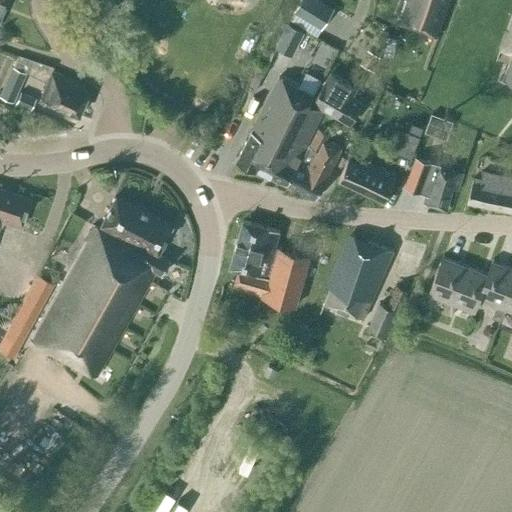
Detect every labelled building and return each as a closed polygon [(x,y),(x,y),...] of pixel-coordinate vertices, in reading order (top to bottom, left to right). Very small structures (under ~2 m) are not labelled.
[(298,0),(292,11),(320,29),(334,7),(323,0),(298,0)] [(404,0),(397,23),(436,36),(448,0),(406,0),(407,0),(406,0),(404,0)] [(511,11),(499,50),(511,54),(503,79),(511,82),(511,11)] [(273,49),(288,57),(301,31),(286,24),(273,49)] [(314,45),(318,61),(330,58),(326,43),(314,45)] [(372,51),(364,64),(375,70),(382,57),(372,51)] [(0,96),(12,101),(24,72),(11,66),(0,90),(0,96)] [(360,85),(343,74),(342,76),(332,69),(312,102),(349,123),(362,102),(353,96),(360,85)] [(39,98),(77,114),(87,91),(82,84),(51,70),(39,98)] [(298,163),(301,156),(300,156),(323,110),(309,103),(313,94),(279,76),(237,158),(256,168),(257,167),(287,183),(298,163)] [(34,98),(19,91),(14,102),(29,109),(34,98)] [(432,114),(425,131),(444,139),(451,121),(432,114)] [(299,164),(298,163),(287,183),(315,198),(326,179),(341,148),(325,140),(329,133),(318,127),(299,164)] [(354,153),(368,160),(377,139),(363,132),(354,153)] [(338,180),(383,202),(396,175),(366,161),(364,166),(348,158),(338,180)] [(457,191),(462,173),(449,169),(451,163),(441,159),(439,165),(431,163),(427,176),(430,177),(423,202),(446,209),(452,189),(457,191)] [(467,202),(490,206),(498,174),(488,172),(490,164),(484,162),(481,179),(473,178),(467,202)] [(402,195),(414,199),(425,166),(413,163),(402,195)] [(511,176),(498,174),(490,206),(511,211),(511,176)] [(0,225),(0,226),(2,221),(14,226),(15,223),(20,225),(29,198),(0,188),(0,225)] [(28,338),(94,375),(154,270),(160,273),(167,259),(156,252),(170,225),(114,195),(99,224),(123,236),(121,240),(93,224),(28,338)] [(232,288),(295,305),(310,255),(279,246),(271,276),(267,275),(279,230),(243,220),(229,266),(238,269),(232,288)] [(323,302),(362,318),(393,249),(351,233),(327,286),(330,288),(323,302)] [(423,290),(420,303),(428,307),(433,294),(445,298),(451,301),(465,265),(442,256),(428,292),(423,290)] [(487,274),(479,296),(479,297),(497,303),(492,317),(500,320),(507,308),(501,305),(511,276),(511,268),(492,261),(487,274)] [(445,298),(442,312),(450,315),(456,302),(474,310),(479,297),(479,296),(487,274),(465,265),(451,301),(445,298)] [(511,276),(501,305),(507,308),(511,309),(511,276)] [(388,303),(399,308),(407,289),(396,284),(388,303)] [(368,327),(384,334),(395,310),(379,302),(368,327)] [(365,343),(376,349),(381,339),(370,333),(365,343)] [(264,373),(272,377),(276,369),(268,365),(264,373)] [(281,511),(295,511),(306,492),(295,486),(281,511)]
